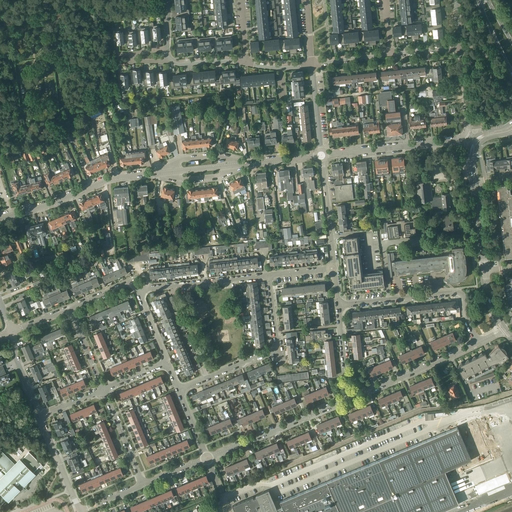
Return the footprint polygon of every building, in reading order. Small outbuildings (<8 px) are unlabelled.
[(188,4),(176,5),(176,11),(179,11),(180,14),(189,13),(189,9),(188,4)] [(425,7),(426,11),(431,11),(432,17),(441,16),(440,6),(430,7),(430,6),(425,7)] [(180,16),(176,17),(177,23),(189,22),(188,16),(190,16),(189,13),(180,14),(180,16)] [(432,17),(426,17),(427,21),(432,21),(433,27),(442,26),(441,16),(432,17)] [(190,28),(189,22),(177,23),(177,29),(181,29),(182,32),(191,31),(191,27),(190,28)] [(424,24),(414,25),(415,39),(419,39),(418,34),(425,33),(424,24)] [(159,25),(150,26),(151,37),(151,40),(151,41),(151,40),(157,40),(161,40),(161,38),(162,38),(162,34),(160,35),(159,25)] [(414,25),(404,26),(405,35),(411,34),(412,39),(415,39),(414,25)] [(405,35),(404,26),(393,27),(395,41),(398,41),(398,36),(405,35)] [(433,27),(427,27),(428,31),(433,31),(434,37),(443,36),(442,30),(442,26),(433,27)] [(139,43),(145,42),(149,42),(149,40),(148,37),(147,27),(138,28),(139,43)] [(115,46),(115,45),(120,44),(120,45),(124,44),(123,30),(113,31),(115,46)] [(382,39),(382,30),(371,31),(373,45),(376,44),(376,39),(382,39)] [(135,31),(126,32),(127,47),(127,46),(133,46),(137,46),(135,31)] [(371,31),(361,32),(362,41),(368,40),(369,45),(373,45),(371,31)] [(361,32),(351,33),(352,47),(356,47),(355,41),(362,41),(361,32)] [(351,33),(341,34),(342,43),(348,42),(349,47),(352,47),(351,33)] [(335,44),(342,43),(341,34),(330,35),(332,49),(336,49),(335,44)] [(213,36),(210,37),(204,38),(205,50),(211,49),(211,46),(214,46),(213,36)] [(216,37),(216,36),(213,36),(214,46),(217,46),(217,50),(223,49),(222,37),(216,37)] [(231,36),(222,37),(223,49),(232,48),(231,36)] [(195,37),(192,37),(192,38),(186,38),(187,51),(193,50),(193,47),(196,47),(195,37)] [(198,38),(198,37),(195,37),(196,47),(199,47),(199,51),(205,50),(204,38),(198,38)] [(186,38),(177,39),(178,49),(178,52),(181,52),(187,51),(186,38)] [(303,47),(302,38),(292,39),(293,53),(297,53),(296,48),(303,47)] [(282,39),(272,40),(273,54),(277,54),(276,49),(282,48),(283,49),(282,39)] [(292,39),(282,40),(282,39),(283,49),(289,48),(290,53),(293,53),(292,39)] [(272,40),(261,41),(262,50),(269,50),(270,55),(273,54),(272,40)] [(262,50),(261,41),(251,42),(253,57),(256,56),(256,51),(262,50)] [(428,78),(428,75),(427,69),(425,70),(425,67),(418,68),(419,75),(428,74),(428,78)] [(130,69),(131,80),(132,83),(132,84),(141,83),(140,69),(136,69),(136,70),(131,71),(130,69)] [(215,75),(215,70),(209,71),(210,84),(220,82),(220,84),(219,75),(215,75)] [(235,70),(229,71),(230,83),(236,83),(236,86),(240,85),(240,78),(236,78),(235,70)] [(143,71),(144,78),(144,81),(145,85),(145,86),(155,85),(153,71),(149,71),(150,72),(144,73),(144,71),(143,71)] [(156,72),(157,77),(157,80),(158,87),(168,86),(166,71),(162,72),(163,73),(157,74),(156,72)] [(210,84),(209,71),(200,72),(201,84),(210,84)] [(222,72),(223,75),(219,75),(220,84),(230,83),(229,71),(222,72)] [(302,71),(292,72),(293,79),(294,79),(294,81),(293,81),(293,82),(303,81),(303,80),(303,78),(302,71)] [(200,72),(193,73),(194,77),(190,77),(191,86),(201,84),(200,72)] [(376,72),(369,73),(370,80),(371,86),(373,85),(373,80),(377,79),(378,79),(378,74),(376,74),(376,72)] [(118,74),(119,82),(119,89),(129,88),(128,73),(124,74),(124,75),(118,76),(118,74)] [(186,77),(186,74),(180,75),(181,88),(181,85),(187,84),(187,88),(191,88),(191,86),(190,77),(186,77)] [(180,75),(174,76),(174,79),(170,79),(171,89),(181,88),(180,75)] [(293,82),(294,90),(304,89),(303,81),(293,82)] [(302,99),(302,96),(305,96),(304,89),(294,90),(295,96),(292,97),(292,100),(302,99)] [(434,103),(438,102),(442,102),(441,97),(444,97),(443,90),(433,91),(434,100),(430,100),(431,103),(434,103)] [(380,106),(388,105),(388,113),(386,113),(383,114),(383,117),(386,117),(388,131),(385,132),(386,135),(388,135),(388,136),(395,135),(393,112),(391,99),(390,91),(381,92),(379,95),(380,106)] [(393,112),(395,135),(403,134),(402,134),(405,133),(405,129),(402,130),(400,111),(396,112),(395,99),(391,99),(393,112)] [(293,115),(291,102),(285,103),(287,131),(289,142),(294,142),(291,115),(293,115)] [(175,134),(185,132),(184,127),(180,106),(169,108),(175,134)] [(100,109),(91,113),(92,118),(102,113),(100,109)] [(150,116),(144,117),(149,145),(154,145),(150,116)] [(333,137),(338,136),(337,127),(336,121),(331,122),(332,127),(329,128),(330,135),(332,135),(333,137)] [(296,131),(297,137),(300,137),(300,134),(303,133),(304,141),(305,141),(308,140),(311,140),(310,130),(303,131),(299,131),(297,131),(296,131)] [(69,142),(75,140),(71,133),(66,135),(69,142)] [(211,137),(206,138),(207,146),(213,146),(212,141),(215,141),(214,134),(211,134),(211,137)] [(231,148),(234,136),(232,136),(231,139),(227,138),(226,142),(227,142),(226,147),(231,148)] [(234,136),(231,148),(237,149),(238,145),(239,145),(240,141),(236,140),(237,137),(234,136)] [(160,144),(165,155),(171,153),(169,149),(168,145),(164,146),(163,143),(162,143),(160,144)] [(160,158),(165,155),(160,144),(159,145),(158,145),(160,148),(156,150),(158,154),(160,158)] [(34,150),(38,159),(43,156),(39,147),(34,150)] [(101,150),(99,151),(100,154),(102,160),(105,168),(111,165),(109,162),(113,161),(111,156),(112,156),(111,154),(107,155),(108,158),(105,159),(102,153),(101,150)] [(139,164),(145,163),(144,158),(147,158),(146,151),(138,152),(138,155),(139,164)] [(99,161),(97,162),(100,170),(105,168),(102,160),(100,154),(98,155),(99,158),(98,158),(99,161)] [(497,169),(496,161),(495,158),(489,158),(490,159),(486,160),(487,166),(490,166),(490,170),(497,169)] [(91,165),(95,172),(100,170),(97,162),(91,165)] [(64,164),(65,167),(67,172),(69,177),(74,175),(73,171),(72,168),(70,169),(67,163),(64,164)] [(339,180),(337,164),(333,165),(333,173),(335,185),(342,185),(341,182),(341,181),(341,180),(339,180)] [(57,171),(55,165),(53,166),(60,181),(64,179),(60,169),(57,171)] [(89,175),(95,172),(91,165),(86,167),(89,175)] [(55,183),(60,181),(53,166),(51,167),(53,172),(50,174),(52,177),(55,183)] [(64,179),(69,177),(67,172),(65,167),(60,169),(64,179)] [(311,196),(310,192),(310,188),(308,167),(303,168),(304,171),(302,171),(302,177),(304,177),(305,180),(307,180),(308,188),(306,189),(307,198),(311,198),(311,196)] [(55,183),(52,177),(50,174),(48,168),(46,169),(48,173),(44,174),(47,179),(46,180),(47,182),(48,182),(50,186),(55,183)] [(287,193),(289,193),(294,193),(292,170),(289,171),(289,169),(285,170),(284,170),(286,188),(287,193)] [(283,189),(286,188),(284,170),(280,171),(280,172),(277,172),(278,185),(283,184),(283,189)] [(367,175),(363,175),(364,180),(364,181),(364,182),(364,185),(365,198),(371,198),(370,190),(373,190),(372,182),(369,182),(368,175),(367,175)] [(33,191),(38,189),(36,182),(35,179),(32,180),(32,178),(29,178),(33,191)] [(239,188),(240,191),(245,189),(243,185),(244,185),(240,178),(237,180),(235,181),(239,188)] [(19,181),(20,186),(20,187),(22,194),(28,192),(25,184),(26,184),(24,179),(19,181)] [(443,208),(443,210),(451,209),(449,193),(441,194),(442,196),(432,197),(431,184),(434,184),(433,181),(431,181),(430,179),(416,181),(418,202),(421,201),(422,203),(425,203),(425,201),(430,200),(431,209),(443,208)] [(22,194),(20,187),(20,186),(19,181),(11,183),(13,187),(12,187),(14,193),(16,193),(17,195),(22,194)] [(235,194),(240,191),(239,188),(235,181),(230,183),(233,190),(235,194)] [(298,184),(299,198),(300,203),(301,209),(305,209),(305,208),(306,208),(304,193),(303,183),(298,184)] [(336,195),(337,201),(354,199),(354,198),(358,197),(356,186),(356,183),(352,184),(348,184),(342,185),(335,185),(336,192),(334,192),(335,195),(336,195)] [(508,189),(508,188),(507,185),(497,186),(498,191),(499,191),(500,200),(499,200),(499,209),(501,209),(502,218),(500,218),(501,227),(503,227),(504,236),(502,236),(503,245),(505,244),(506,253),(504,254),(505,258),(511,257),(511,193),(510,194),(510,189),(508,189)] [(119,188),(121,205),(125,205),(125,202),(130,202),(128,187),(119,188)] [(167,198),(169,188),(167,188),(167,187),(165,187),(164,187),(162,192),(160,200),(163,201),(164,197),(167,198)] [(218,196),(218,199),(221,199),(220,192),(218,192),(217,187),(211,188),(212,196),(218,196)] [(175,190),(174,189),(175,189),(172,188),(172,189),(169,188),(167,198),(173,199),(175,190)] [(189,199),(195,198),(194,190),(188,190),(188,195),(186,195),(187,202),(189,202),(189,199)] [(96,196),(99,203),(105,201),(102,193),(96,196)] [(96,196),(91,198),(91,200),(94,206),(99,203),(96,196)] [(90,212),(96,209),(94,206),(91,200),(91,198),(85,200),(88,208),(90,212)] [(83,211),(88,208),(85,200),(80,203),(83,211)] [(264,210),(266,223),(274,222),(272,209),(264,210)] [(75,215),(74,212),(69,214),(76,230),(76,232),(78,231),(75,223),(74,220),(77,218),(76,215),(75,215)] [(76,230),(69,214),(64,216),(67,222),(70,221),(74,231),(76,230)] [(449,221),(448,215),(442,215),(444,231),(454,230),(453,221),(449,221)] [(66,234),(68,234),(65,227),(64,224),(67,222),(64,216),(59,218),(63,228),(66,234)] [(66,234),(63,228),(59,218),(54,220),(57,227),(58,230),(61,229),(64,235),(66,234)] [(409,221),(411,235),(416,235),(415,230),(416,230),(419,229),(417,219),(413,219),(413,221),(409,221)] [(51,226),(50,226),(53,232),(58,230),(57,227),(54,220),(49,222),(51,226)] [(400,221),(401,231),(405,231),(405,232),(405,233),(405,236),(411,235),(409,221),(405,222),(404,220),(400,221)] [(392,223),(394,238),(399,237),(398,232),(401,231),(400,221),(396,221),(396,223),(392,223)] [(388,224),(387,222),(383,223),(384,233),(387,233),(388,233),(388,238),(394,238),(392,223),(388,224)] [(43,236),(42,235),(46,234),(45,231),(43,223),(38,225),(40,233),(42,240),(44,239),(43,236)] [(42,240),(40,233),(38,225),(32,226),(34,234),(37,234),(38,237),(37,239),(38,243),(38,245),(39,246),(40,248),(43,247),(41,240),(42,240)] [(35,236),(34,234),(32,226),(26,228),(27,232),(32,249),(38,247),(36,240),(32,241),(31,237),(35,236)] [(283,229),(284,237),(284,239),(288,239),(292,238),(292,235),(291,228),(287,228),(283,229)] [(348,271),(345,272),(346,276),(348,276),(350,290),(384,287),(383,273),(361,275),(357,237),(344,238),(345,242),(343,242),(344,247),(345,247),(346,250),(344,250),(345,254),(346,254),(347,257),(345,257),(343,257),(344,262),(347,261),(347,264),(344,264),(345,269),(348,268),(348,271)] [(7,252),(10,251),(13,250),(10,244),(1,248),(4,254),(4,253),(7,252)] [(148,254),(150,254),(150,253),(149,245),(138,247),(139,255),(142,254),(145,254),(148,254)] [(461,249),(461,246),(452,247),(452,251),(449,252),(449,255),(448,255),(448,256),(394,262),(393,253),(390,253),(392,271),(396,274),(443,269),(444,270),(444,271),(444,272),(445,272),(447,275),(445,278),(447,280),(447,281),(450,282),(452,282),(455,282),(457,281),(459,280),(462,279),(461,278),(463,276),(464,274),(465,275),(466,272),(466,270),(466,267),(466,263),(464,263),(464,257),(465,257),(465,253),(463,253),(463,249),(461,249)] [(4,265),(8,263),(8,264),(11,263),(11,262),(12,261),(10,257),(12,256),(10,251),(7,252),(4,253),(4,254),(5,255),(1,257),(4,265)] [(122,269),(119,261),(118,261),(116,262),(122,275),(127,273),(125,267),(122,269)] [(116,278),(122,275),(116,262),(114,263),(117,271),(114,272),(116,278)] [(42,264),(37,266),(38,269),(41,277),(46,275),(43,268),(42,264)] [(18,277),(21,276),(19,271),(25,269),(23,265),(11,269),(12,272),(8,274),(10,280),(18,277)] [(111,273),(108,266),(105,267),(111,280),(116,278),(114,272),(111,273)] [(106,282),(111,280),(105,267),(103,268),(106,275),(103,277),(106,282)] [(100,276),(98,272),(97,271),(94,272),(96,275),(90,277),(94,287),(100,285),(97,278),(100,276)] [(90,277),(89,276),(88,273),(85,274),(86,277),(87,279),(84,280),(85,283),(88,290),(94,287),(90,277)] [(73,288),(70,289),(72,294),(75,293),(76,295),(82,292),(79,285),(77,281),(76,278),(75,276),(74,274),(72,275),(73,277),(72,277),(74,282),(71,283),(73,288)] [(10,280),(13,286),(21,283),(23,282),(22,279),(21,280),(19,276),(18,277),(10,280)] [(82,292),(88,290),(85,283),(79,285),(82,292)] [(61,293),(61,292),(59,289),(58,285),(55,286),(57,290),(53,291),(58,302),(64,300),(61,293)] [(50,292),(49,289),(46,290),(47,294),(48,295),(49,298),(52,305),(58,302),(53,291),(50,292)] [(62,292),(61,293),(64,300),(70,297),(69,295),(72,294),(70,289),(62,292)] [(45,297),(42,298),(46,307),(52,305),(49,298),(48,295),(47,294),(45,295),(44,295),(45,297)] [(154,301),(155,305),(166,301),(168,300),(166,296),(160,299),(154,301)] [(20,309),(27,306),(25,300),(18,303),(20,309)] [(134,314),(128,300),(123,303),(125,309),(128,307),(131,315),(134,314)] [(42,306),(40,301),(37,302),(31,305),(32,307),(35,306),(36,309),(42,306)] [(159,308),(167,304),(166,301),(155,305),(157,309),(159,308)] [(455,301),(449,302),(450,309),(456,309),(457,313),(460,312),(459,306),(456,307),(456,302),(455,301)] [(118,314),(119,316),(121,315),(120,311),(117,305),(112,307),(114,313),(115,316),(118,314)] [(27,306),(20,309),(23,315),(30,312),(27,306)] [(109,316),(114,313),(112,307),(106,310),(109,316)] [(401,310),(400,307),(394,308),(395,315),(396,321),(396,325),(399,325),(398,321),(399,321),(399,315),(405,314),(404,310),(401,310)] [(170,308),(169,308),(161,312),(159,312),(161,316),(162,315),(170,312),(170,310),(171,310),(170,308)] [(384,322),(383,317),(382,309),(376,310),(377,317),(381,317),(381,321),(382,322),(382,327),(384,326),(384,322)] [(354,330),(361,329),(360,325),(359,312),(352,312),(353,322),(357,321),(357,324),(354,325),(354,330)] [(101,328),(99,324),(99,323),(95,314),(90,317),(94,327),(97,325),(98,329),(100,328),(101,328)] [(163,324),(165,323),(173,319),(173,318),(174,317),(173,315),(164,319),(161,320),(163,324)] [(134,325),(140,323),(138,317),(129,320),(130,324),(129,324),(130,327),(134,325)] [(164,327),(167,326),(175,323),(173,319),(165,323),(163,324),(164,327)] [(136,331),(143,328),(140,323),(134,325),(136,331)] [(168,335),(170,334),(178,330),(176,327),(168,330),(166,331),(168,335)] [(59,336),(65,334),(63,328),(57,330),(59,336)] [(138,337),(145,334),(143,328),(136,331),(138,337)] [(104,333),(107,332),(106,329),(103,331),(101,332),(95,335),(97,340),(103,338),(105,337),(105,336),(104,333)] [(310,335),(305,336),(306,341),(309,340),(330,338),(331,338),(331,337),(331,336),(331,335),(330,335),(330,334),(329,334),(328,334),(328,333),(326,333),(325,330),(310,331),(310,335)] [(291,338),(286,339),(287,345),(293,344),(297,343),(300,343),(300,341),(296,341),(296,338),(297,338),(297,332),(291,332),(291,338)] [(453,333),(447,335),(450,342),(456,340),(453,333)] [(145,334),(138,337),(141,343),(147,340),(145,334)] [(41,337),(43,343),(46,342),(48,346),(50,345),(48,341),(46,335),(41,337)] [(445,344),(450,342),(447,335),(442,338),(445,344)] [(106,343),(103,338),(97,340),(99,346),(106,343)] [(436,340),(439,347),(445,344),(442,338),(436,340)] [(434,349),(439,347),(436,340),(431,342),(434,349)] [(25,354),(42,346),(41,343),(34,346),(34,347),(30,348),(29,344),(22,347),(25,354)] [(102,352),(108,349),(106,343),(99,346),(102,352)] [(67,353),(74,350),(71,344),(61,349),(60,349),(61,351),(64,350),(65,354),(67,353)] [(500,364),(509,356),(506,353),(506,352),(506,351),(505,350),(504,349),(503,348),(501,348),(498,345),(489,354),(490,355),(487,357),(485,353),(483,354),(482,352),(481,353),(480,353),(479,354),(479,356),(476,357),(475,356),(474,357),(473,358),(472,359),(469,361),(468,359),(467,360),(466,361),(466,362),(462,364),(462,362),(461,362),(460,363),(459,364),(459,366),(457,366),(463,378),(492,364),(494,366),(496,365),(495,363),(496,362),(498,361),(500,364)] [(42,346),(25,354),(28,361),(36,357),(35,354),(37,353),(37,352),(40,351),(40,353),(44,351),(42,346)] [(416,349),(419,356),(425,353),(421,346),(416,349)] [(108,349),(102,352),(104,358),(111,355),(108,349)] [(413,358),(419,356),(416,349),(410,351),(413,358)] [(68,359),(76,356),(74,350),(67,353),(65,354),(64,354),(62,355),(63,357),(66,356),(68,359)] [(141,363),(139,356),(137,351),(134,352),(136,355),(132,356),(133,357),(132,357),(133,359),(136,365),(141,363)] [(145,354),(147,360),(153,358),(151,351),(145,354)] [(405,354),(408,361),(413,358),(410,351),(405,354)] [(141,363),(147,360),(145,354),(139,356),(141,363)] [(402,363),(408,361),(405,354),(399,356),(402,363)] [(297,364),(297,362),(298,363),(299,362),(299,361),(299,355),(288,357),(289,363),(293,363),(293,365),(297,365),(297,364)] [(70,365),(79,362),(76,356),(68,359),(65,361),(66,363),(69,362),(70,365)] [(130,367),(136,365),(133,359),(127,361),(130,367)] [(385,363),(384,360),(378,362),(380,365),(382,372),(388,369),(385,363)] [(385,363),(388,369),(393,367),(391,360),(385,363)] [(124,370),(130,367),(127,361),(122,363),(124,370)] [(30,367),(33,374),(54,366),(52,362),(50,363),(46,365),(46,366),(43,367),(41,367),(40,364),(39,364),(30,367)] [(79,362),(70,365),(67,367),(68,369),(71,367),(72,371),(81,367),(79,362)] [(119,372),(124,370),(122,363),(116,366),(119,372)] [(264,365),(266,371),(272,369),(270,363),(264,365)] [(372,376),(377,374),(374,367),(373,364),(368,367),(372,376)] [(377,374),(382,372),(380,365),(374,367),(377,374)] [(48,372),(53,370),(55,369),(54,366),(33,374),(36,381),(43,378),(41,375),(48,372)] [(113,375),(119,372),(116,366),(110,368),(113,375)] [(261,373),(258,367),(253,370),(255,375),(256,378),(256,379),(262,376),(261,373)] [(0,384),(0,385),(0,384),(2,384),(2,385),(3,385),(4,385),(5,385),(6,385),(6,384),(7,384),(8,383),(9,382),(8,381),(10,380),(11,380),(11,379),(8,374),(8,373),(6,374),(5,372),(4,369),(0,370),(0,384)] [(253,370),(247,372),(251,380),(256,378),(255,375),(253,370)] [(494,372),(469,381),(470,384),(495,375),(494,372)] [(246,383),(245,380),(242,374),(237,376),(239,382),(240,385),(246,383)] [(155,379),(158,385),(164,382),(161,376),(155,379)] [(426,380),(429,386),(434,384),(431,378),(426,380)] [(78,382),(81,388),(86,386),(84,379),(78,382)] [(152,387),(158,385),(155,379),(149,381),(152,387)] [(234,384),(231,379),(226,381),(229,390),(235,388),(234,384)] [(423,389),(429,386),(426,380),(421,382),(423,389)] [(143,383),(146,390),(152,387),(149,381),(143,383)] [(229,390),(226,381),(220,383),(222,389),(225,388),(226,390),(227,390),(227,391),(230,391),(229,390)] [(65,385),(66,387),(69,393),(75,391),(72,384),(72,385),(71,382),(69,383),(65,385)] [(75,391),(81,388),(78,382),(72,384),(75,391)] [(423,389),(421,382),(415,385),(418,391),(419,393),(424,391),(423,389)] [(145,393),(147,392),(146,390),(143,383),(138,386),(140,392),(141,394),(145,393)] [(218,384),(214,386),(217,391),(222,389),(220,383),(218,384)] [(454,385),(453,383),(449,384),(450,387),(448,387),(450,391),(449,391),(445,393),(447,396),(450,394),(451,396),(452,395),(453,399),(459,397),(458,393),(459,392),(457,388),(456,388),(455,385),(454,385)] [(48,390),(46,385),(39,388),(42,394),(56,389),(55,386),(51,388),(52,388),(48,390)] [(418,391),(415,385),(410,387),(412,393),(418,391)] [(139,395),(141,394),(140,392),(138,386),(132,388),(135,395),(138,393),(139,395)] [(209,388),(211,394),(214,393),(215,394),(217,393),(217,391),(214,386),(209,388)] [(60,390),(61,390),(63,396),(69,393),(66,387),(60,389),(60,390)] [(321,389),(324,396),(329,394),(326,387),(321,389)] [(136,397),(135,395),(132,388),(126,391),(130,399),(134,398),(136,397)] [(207,398),(207,399),(212,396),(211,394),(209,388),(203,390),(206,396),(207,398)] [(51,398),(50,396),(54,394),(55,397),(59,395),(56,389),(42,394),(44,401),(51,398)] [(318,398),(324,396),(321,389),(315,391),(318,398)] [(191,395),(193,400),(199,397),(201,401),(207,399),(207,398),(206,396),(203,390),(197,393),(198,393),(191,395)] [(130,399),(126,391),(121,393),(124,402),(128,400),(129,403),(131,402),(130,399)] [(289,401),(292,407),(297,405),(294,398),(291,400),(287,391),(285,391),(288,398),(289,401)] [(310,394),(313,400),(318,398),(315,391),(310,394)] [(395,393),(398,399),(403,397),(401,391),(395,393)] [(393,404),(399,402),(398,399),(395,393),(390,395),(392,402),(393,404)] [(166,402),(172,400),(170,394),(163,397),(166,402)] [(307,403),(313,400),(310,394),(304,396),(307,403)] [(387,404),(392,402),(390,395),(384,397),(387,404)] [(272,405),(272,407),(275,414),(281,412),(277,402),(274,396),(272,397),(275,404),(272,405)] [(387,404),(384,397),(379,400),(381,406),(385,405),(386,409),(389,408),(387,404)] [(287,402),(283,403),(286,409),(292,407),(289,401),(288,398),(285,399),(287,402)] [(172,400),(166,402),(163,403),(165,409),(168,408),(174,405),(172,400)] [(221,412),(223,411),(222,406),(228,404),(227,401),(218,404),(221,412)] [(277,402),(281,412),(286,409),(283,403),(282,401),(277,402)] [(94,404),(88,407),(91,413),(97,411),(94,404)] [(168,415),(177,411),(174,405),(168,408),(163,410),(164,412),(167,411),(168,415)] [(369,417),(372,416),(374,414),(370,405),(365,408),(369,417)] [(85,415),(91,413),(88,407),(82,409),(85,415)] [(137,410),(139,409),(139,407),(136,408),(133,409),(127,412),(130,418),(138,414),(136,411),(137,410)] [(368,414),(369,417),(365,408),(359,410),(362,416),(368,414)] [(79,418),(85,415),(82,409),(77,411),(79,418)] [(257,412),(260,418),(265,416),(263,409),(260,410),(257,412)] [(354,412),(357,419),(362,416),(359,410),(354,412)] [(54,423),(56,429),(63,426),(71,423),(69,417),(68,418),(65,411),(62,413),(65,419),(64,419),(65,421),(62,423),(61,420),(54,423)] [(79,418),(77,411),(71,414),(73,420),(77,419),(79,424),(82,423),(79,418)] [(173,419),(179,417),(177,411),(168,415),(165,416),(166,418),(169,417),(170,420),(173,419)] [(132,423),(138,421),(141,420),(140,419),(139,416),(144,414),(143,412),(138,414),(130,418),(132,423)] [(254,420),(260,418),(257,412),(252,414),(254,420)] [(351,421),(357,419),(354,412),(349,414),(351,421)] [(246,416),(249,423),(254,420),(252,414),(246,416)] [(225,417),(223,417),(224,421),(227,427),(233,425),(229,416),(226,418),(225,417)] [(243,425),(249,423),(246,416),(241,418),(243,425)] [(333,419),(336,425),(341,423),(344,422),(342,418),(340,419),(339,416),(333,419)] [(182,423),(179,417),(173,419),(170,420),(167,422),(168,424),(171,423),(173,426),(182,423)] [(134,429),(141,427),(143,426),(143,425),(141,422),(144,421),(143,418),(140,419),(141,420),(138,421),(132,423),(134,429)] [(331,428),(336,425),(333,419),(328,421),(331,428)] [(106,427),(104,421),(89,427),(90,429),(96,427),(98,431),(100,430),(106,427)] [(222,430),(219,423),(218,421),(213,423),(214,425),(217,432),(222,430)] [(222,430),(227,427),(224,421),(219,423),(222,430)] [(326,432),(331,430),(330,428),(331,428),(328,421),(322,423),(326,432)] [(144,428),(152,424),(151,422),(146,424),(145,424),(143,425),(143,426),(141,427),(134,429),(137,435),(145,431),(144,428)] [(214,425),(213,423),(212,422),(210,423),(212,426),(208,427),(205,429),(207,432),(210,431),(211,434),(217,432),(214,425)] [(182,423),(173,426),(170,427),(171,430),(174,428),(175,432),(184,429),(182,423)] [(439,511),(459,504),(445,471),(471,460),(462,438),(474,433),(473,431),(471,431),(469,427),(471,426),(470,423),(458,428),(458,427),(379,460),(297,494),(280,501),(284,511),(439,511)] [(320,434),(326,432),(322,423),(317,425),(320,432),(320,434)] [(59,435),(60,434),(61,436),(67,434),(63,426),(56,429),(59,435)] [(106,427),(100,430),(102,436),(109,433),(106,427)] [(145,438),(147,437),(146,433),(149,432),(148,430),(145,431),(137,435),(139,440),(145,438)] [(303,434),(306,441),(312,439),(309,432),(303,434)] [(109,433),(102,436),(105,441),(111,439),(109,433)] [(301,443),(306,441),(303,434),(298,437),(301,443)] [(61,441),(64,447),(73,443),(72,441),(70,442),(69,438),(67,436),(62,438),(63,440),(61,441)] [(292,439),(295,446),(301,443),(298,437),(292,439)] [(148,444),(145,438),(139,440),(141,446),(148,444)] [(111,439),(105,441),(107,447),(113,444),(111,439)] [(290,448),(295,446),(292,439),(287,441),(290,448)] [(181,442),(184,449),(185,448),(185,449),(187,448),(190,446),(187,440),(181,442)] [(179,451),(184,449),(181,442),(176,445),(179,451)] [(279,448),(277,443),(272,445),(274,452),(276,455),(278,461),(280,460),(278,455),(277,453),(280,452),(280,450),(283,448),(282,447),(279,448)] [(311,446),(309,443),(307,444),(310,450),(311,450),(312,451),(318,449),(316,444),(311,446)] [(73,450),(71,444),(64,447),(66,453),(70,451),(71,454),(77,452),(75,449),(73,450)] [(102,450),(103,452),(106,450),(107,453),(116,450),(113,444),(107,447),(102,449),(102,450)] [(173,453),(179,451),(176,445),(170,447),(173,453)] [(269,454),(274,452),(272,445),(266,448),(269,454)] [(167,456),(173,453),(170,447),(165,449),(167,456)] [(261,450),(263,457),(269,454),(266,448),(261,450)] [(161,458),(167,456),(165,449),(158,452),(161,458)] [(0,450),(0,505),(7,499),(8,501),(14,494),(16,494),(18,493),(19,493),(21,492),(23,491),(22,490),(24,488),(25,489),(26,488),(26,487),(27,485),(28,482),(28,480),(34,474),(33,472),(41,464),(29,452),(21,459),(25,463),(24,464),(20,459),(14,464),(0,450)] [(116,450),(107,453),(104,455),(105,457),(108,456),(109,459),(118,456),(116,450)] [(258,459),(263,457),(261,450),(255,452),(258,459)] [(71,465),(78,462),(76,456),(78,456),(77,452),(71,454),(72,458),(69,459),(71,465)] [(153,454),(155,461),(161,458),(158,452),(153,454)] [(150,463),(155,461),(153,454),(147,457),(150,463)] [(244,468),(250,466),(247,459),(242,461),(244,468)] [(74,471),(84,466),(85,466),(82,460),(78,462),(71,465),(74,471)] [(244,468),(242,461),(236,463),(239,470),(240,472),(245,470),(244,468)] [(240,472),(239,470),(236,463),(231,466),(233,472),(234,472),(235,475),(240,472)] [(114,470),(117,476),(123,474),(122,472),(124,471),(121,464),(117,466),(118,469),(114,470)] [(231,466),(225,468),(229,477),(232,475),(234,482),(237,481),(235,475),(234,472),(233,472),(231,466)] [(97,477),(100,484),(106,481),(103,475),(102,473),(101,470),(99,471),(100,474),(97,475),(96,475),(97,477)] [(109,472),(111,479),(117,476),(114,470),(109,472)] [(91,478),(92,480),(94,486),(100,484),(97,477),(96,475),(97,475),(96,472),(93,473),(94,476),(91,477),(91,478)] [(103,475),(106,481),(111,479),(109,472),(103,475)] [(200,478),(203,484),(209,482),(206,476),(200,478)] [(201,485),(202,488),(203,487),(204,487),(203,484),(200,478),(195,480),(197,487),(201,485)] [(86,482),(89,489),(94,486),(92,480),(86,482)] [(189,483),(192,489),(197,487),(195,480),(189,483)] [(89,489),(86,482),(80,485),(83,491),(89,489)] [(192,491),(191,489),(192,489),(189,483),(183,485),(186,492),(187,494),(190,492),(191,495),(194,494),(193,491),(192,491)] [(180,494),(186,492),(183,485),(177,488),(180,494)] [(166,493),(168,499),(174,496),(172,490),(166,493)] [(263,511),(277,511),(269,490),(256,495),(257,497),(254,498),(253,497),(232,505),(235,511),(251,511),(258,509),(257,506),(260,504),(263,511)] [(167,502),(169,501),(168,499),(166,493),(160,495),(162,501),(163,504),(164,504),(167,502)] [(151,506),(157,504),(154,497),(149,500),(151,506)] [(143,502),(146,508),(151,506),(149,500),(143,502)] [(137,505),(140,511),(146,508),(143,502),(137,505)]
